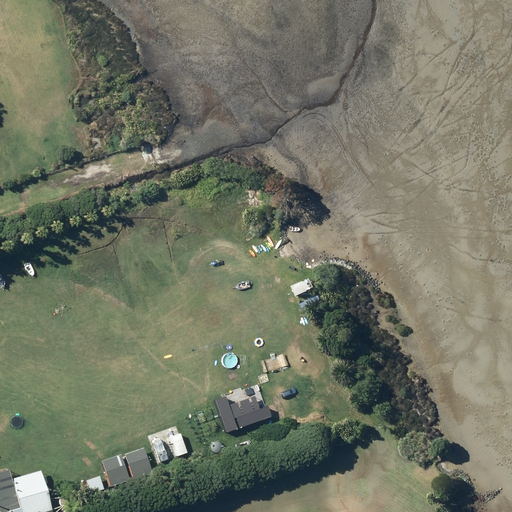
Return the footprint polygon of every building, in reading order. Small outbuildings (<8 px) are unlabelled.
[(311,290),(306,280),(290,287),(294,297),(311,290)] [(302,312),(321,303),(317,296),(298,305),(302,312)] [(187,452),(175,425),(147,436),(158,464),(187,452)] [(144,456),(125,462),(130,478),(149,471),(144,456)] [(120,463),(102,470),(107,485),(126,477),(120,463)] [(10,487),(0,490),(0,511),(32,511),(46,508),(35,469),(7,477),(10,487)] [(95,473),(81,478),(87,492),(101,487),(95,473)]
